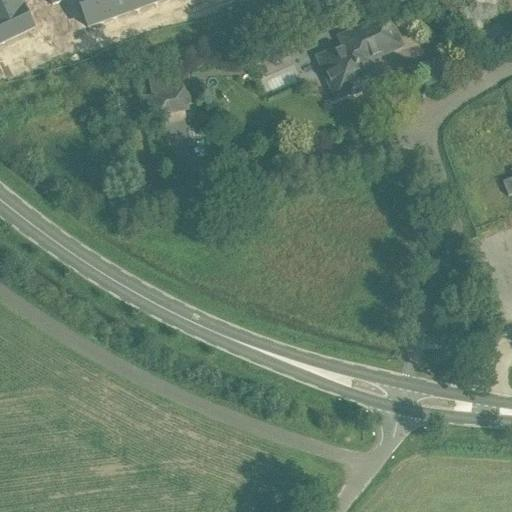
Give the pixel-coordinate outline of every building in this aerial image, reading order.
[(0,0),(0,21),(24,10),(19,0),(0,0)] [(100,0),(77,0),(88,29),(108,21),(100,0)] [(121,0),(100,0),(108,21),(126,15),(121,0)] [(141,0),(121,0),(126,15),(144,8),(141,0)] [(161,0),(141,0),(144,8),(163,2),(161,0)] [(511,0),(501,0),(505,13),(511,10),(511,0)] [(24,10),(0,21),(0,46),(34,31),(24,10)] [(344,48),(318,59),(328,80),(334,83),(340,98),(346,95),(351,96),(356,95),(360,93),(364,90),(367,86),(377,82),(368,62),(371,54),(398,42),(388,18),(340,39),(344,48)] [(272,65),(288,58),(280,38),(259,47),(263,56),(267,54),(272,65)] [(419,70),(427,89),(457,75),(449,57),(419,70)] [(169,75),(149,79),(157,117),(188,110),(181,79),(171,81),(169,75)] [(511,179),(502,183),(507,198),(511,195),(511,179)]
